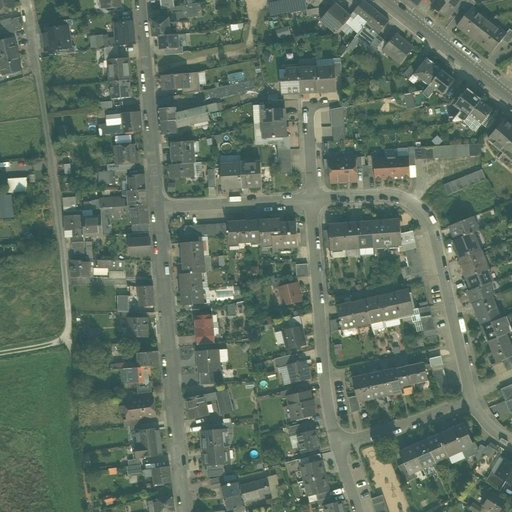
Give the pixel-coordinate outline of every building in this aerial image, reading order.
[(0,0),(0,11),(14,8),(12,0),(0,0)] [(103,0),(104,9),(120,8),(119,0),(103,0)] [(159,0),(161,9),(171,8),(174,7),(173,0),(159,0)] [(287,0),(287,1),(290,11),(290,14),(306,10),(307,10),(304,0),(287,0)] [(317,8),(321,2),(318,0),(307,0),(307,1),(317,8)] [(436,0),(431,7),(446,19),(455,8),(460,0),(436,0)] [(461,10),(462,8),(468,0),(460,0),(455,8),(459,12),(461,10)] [(476,3),(472,0),(468,0),(462,8),(467,13),(472,7),(473,7),(476,3)] [(271,15),(290,11),(287,1),(268,4),(271,15)] [(354,13),(367,23),(376,11),(363,1),(354,13)] [(196,3),(187,5),(189,18),(198,16),(198,11),(196,3)] [(321,20),(336,34),(340,29),(343,26),(346,23),(350,17),(335,4),(321,20)] [(183,6),(174,7),(171,8),(172,13),(176,12),(177,20),(189,18),(187,5),(183,6)] [(457,26),(491,54),(502,40),(507,34),(506,34),(499,28),(497,29),(489,23),(490,21),(489,20),(487,22),(479,15),(480,13),(473,7),(472,7),(467,13),(457,26)] [(306,10),(308,16),(320,14),(318,8),(317,8),(307,10),(306,10)] [(376,11),(367,23),(380,33),(389,22),(376,11)] [(350,17),(363,28),(367,23),(354,13),(350,17)] [(354,30),(358,33),(363,28),(350,17),(346,23),(348,25),(351,26),(354,30)] [(2,28),(4,35),(22,30),(18,18),(11,19),(13,25),(2,28)] [(160,36),(170,35),(169,23),(169,18),(151,20),(153,37),(160,36)] [(13,25),(11,19),(0,22),(0,28),(2,28),(13,25)] [(53,23),(54,29),(68,26),(68,27),(72,26),(71,20),(53,23)] [(116,38),(116,46),(117,45),(135,44),(133,22),(114,23),(116,38)] [(177,23),(169,23),(170,35),(178,35),(177,23)] [(378,36),(380,33),(367,23),(363,28),(376,38),(378,36)] [(343,26),(340,29),(349,36),(354,30),(351,26),(348,25),(346,28),(343,26)] [(42,30),(44,41),(69,37),(68,27),(68,26),(54,29),(42,30)] [(289,27),(276,30),(278,39),(291,35),(289,27)] [(358,34),(371,44),(376,38),(363,28),(358,33),(358,34)] [(502,40),(508,45),(511,39),(511,30),(510,29),(506,34),(507,34),(502,40)] [(391,56),(401,64),(413,49),(404,42),(405,40),(397,33),(389,43),(387,46),(387,47),(394,52),(391,56)] [(186,34),(178,35),(179,47),(183,47),(187,46),(186,34)] [(367,50),(371,44),(358,34),(349,46),(352,48),(354,50),(358,43),(367,50)] [(116,38),(107,39),(107,37),(104,38),(104,35),(97,36),(98,48),(98,49),(103,48),(117,46),(117,45),(116,46),(116,38)] [(179,47),(178,35),(170,35),(160,36),(161,50),(165,50),(179,49),(179,47)] [(91,49),(98,48),(97,36),(90,37),(91,49)] [(373,54),(377,49),(384,40),(378,36),(376,38),(371,44),(367,50),(373,54)] [(71,47),(69,37),(44,41),(45,51),(57,50),(71,47)] [(385,39),(384,40),(377,49),(382,53),(384,51),(387,47),(387,46),(389,43),(385,39)] [(15,40),(4,43),(7,51),(7,52),(16,49),(17,49),(15,40)] [(57,50),(58,55),(76,53),(75,46),(71,47),(57,50)] [(103,48),(104,61),(108,61),(108,60),(118,59),(117,46),(103,48)] [(165,50),(165,56),(183,54),(183,47),(179,47),(179,49),(165,50)] [(384,51),(391,56),(394,52),(387,47),(384,51)] [(21,70),(16,49),(7,52),(7,51),(0,52),(0,63),(3,75),(21,70)] [(265,52),(262,59),(268,62),(272,54),(265,52)] [(110,82),(130,80),(128,58),(118,59),(108,60),(108,61),(110,61),(111,68),(109,68),(110,82)] [(414,75),(429,87),(430,85),(442,70),(434,65),(435,64),(427,58),(414,75)] [(72,59),(49,63),(51,80),(75,77),(72,59)] [(299,60),(299,69),(317,68),(317,60),(316,59),(299,60)] [(341,59),(317,60),(317,68),(334,67),(334,63),(341,63),(341,59)] [(405,73),(409,77),(416,68),(412,65),(405,73)] [(334,67),(317,68),(319,92),(337,91),(336,77),(335,67),(334,67)] [(301,93),(319,92),(317,68),(299,69),(301,93)] [(282,94),(301,93),(299,69),(287,70),(288,80),(284,80),(282,83),(282,94)] [(288,80),(287,70),(279,70),(280,80),(284,80),(288,80)] [(442,70),(430,85),(436,89),(443,95),(454,81),(442,70)] [(198,72),(187,74),(163,76),(164,89),(182,88),(188,87),(188,85),(196,85),(195,74),(198,73),(198,72)] [(131,98),(130,80),(110,82),(111,99),(131,98)] [(182,88),(183,94),(188,94),(189,93),(200,91),(200,85),(200,84),(196,85),(188,85),(188,87),(182,88)] [(428,99),(436,89),(430,85),(429,87),(426,91),(405,95),(408,110),(423,106),(421,100),(428,99)] [(469,115),(480,101),(467,91),(456,105),(464,112),(469,115)] [(158,100),(159,106),(171,103),(171,98),(158,100)] [(270,101),(271,110),(285,109),(285,100),(270,101)] [(492,110),(480,101),(469,115),(476,120),(482,124),(490,114),(492,110)] [(217,104),(206,107),(208,113),(218,111),(217,104)] [(254,126),(262,123),(261,111),(261,105),(253,105),(254,126)] [(180,120),(208,113),(206,107),(177,114),(177,120),(180,120)] [(345,140),(345,126),(344,107),(331,110),(331,127),(332,127),(333,141),(340,141),(341,141),(345,140)] [(160,122),(177,120),(177,114),(176,108),(159,109),(160,122)] [(261,111),(262,123),(264,123),(286,122),(285,109),(271,110),(261,111)] [(123,125),(124,134),(142,132),(141,112),(122,113),(122,114),(106,115),(107,124),(107,126),(123,125)] [(465,120),(466,120),(469,115),(464,112),(460,118),(457,115),(449,117),(450,123),(465,120)] [(180,120),(177,120),(178,128),(210,121),(208,113),(180,120)] [(490,114),(482,124),(488,129),(496,119),(490,114)] [(469,115),(466,120),(465,121),(465,123),(470,127),(470,129),(472,131),(474,130),(479,125),(475,121),(476,120),(469,115)] [(178,134),(178,128),(177,120),(160,122),(161,135),(178,134)] [(488,140),(511,160),(511,126),(505,120),(488,140)] [(287,137),(286,122),(264,123),(262,123),(263,139),(267,139),(287,138),(287,137)] [(255,145),(268,145),(267,139),(263,139),(262,123),(254,126),(255,145)] [(100,135),(108,135),(107,126),(107,124),(99,125),(100,135)] [(123,125),(107,126),(108,135),(124,134),(123,125)] [(68,126),(57,127),(58,137),(69,136),(68,126)] [(131,135),(115,136),(116,144),(132,143),(131,135)] [(222,135),(215,136),(217,144),(224,143),(222,135)] [(443,141),(438,136),(431,141),(436,147),(443,141)] [(277,144),(278,150),(290,150),(289,137),(287,137),(287,138),(267,139),(268,145),(277,144)] [(174,160),(174,165),(193,163),(195,163),(194,152),(193,141),(173,143),(173,148),(172,148),(173,160),(174,160)] [(116,164),(116,165),(134,163),(138,163),(138,157),(135,157),(134,145),(115,146),(116,164)] [(397,149),(398,157),(409,157),(409,152),(409,148),(397,149)] [(398,157),(397,149),(385,150),(385,158),(398,157)] [(221,156),(222,167),(241,166),(241,164),(240,155),(221,156)] [(398,157),(385,158),(386,180),(387,180),(387,181),(392,180),(392,179),(399,179),(398,157)] [(409,157),(398,157),(399,179),(404,179),(404,180),(409,179),(410,179),(410,177),(410,166),(409,157)] [(331,183),(344,182),(342,158),(329,159),(330,171),(331,183)] [(355,158),(342,158),(344,182),(357,182),(356,169),(355,158)] [(381,180),(386,180),(385,158),(374,159),(374,168),(375,181),(376,180),(376,181),(381,181),(381,180)] [(108,165),(108,172),(114,171),(127,170),(135,169),(134,163),(116,165),(116,164),(108,165)] [(194,177),(193,163),(174,165),(171,165),(172,179),(184,178),(184,179),(194,179),(194,177)] [(195,163),(193,163),(194,177),(203,176),(201,163),(195,163)] [(241,164),(241,166),(242,187),(262,186),(261,163),(241,164)] [(223,188),(242,187),(241,166),(222,167),(223,188)] [(208,170),(209,188),(216,187),(215,169),(208,170)] [(114,171),(115,179),(127,178),(127,177),(128,177),(127,170),(114,171)] [(482,170),(476,172),(481,182),(486,180),(482,170)] [(106,182),(106,185),(115,184),(115,179),(114,171),(108,172),(100,172),(99,182),(106,182)] [(476,172),(471,174),(475,184),(481,182),(476,172)] [(471,174),(465,176),(470,187),(475,184),(471,174)] [(127,182),(128,191),(146,189),(145,176),(128,177),(127,177),(127,178),(127,182)] [(465,176),(460,178),(464,189),(470,187),(465,176)] [(460,178),(454,181),(459,191),(464,189),(460,178)] [(8,180),(9,193),(12,193),(26,191),(25,179),(8,180)] [(454,181),(449,183),(453,193),(459,191),(454,181)] [(168,183),(168,192),(175,192),(176,183),(168,183)] [(448,195),(453,193),(449,183),(443,185),(446,191),(448,195)] [(146,189),(128,191),(128,195),(129,200),(129,206),(131,206),(147,205),(146,189)] [(0,219),(14,219),(12,193),(9,193),(0,193),(0,219)] [(129,206),(129,200),(121,201),(121,197),(99,199),(100,209),(101,209),(110,208),(113,208),(129,206)] [(63,199),(65,212),(74,211),(74,205),(76,205),(75,198),(63,199)] [(148,223),(147,205),(131,206),(131,213),(132,225),(148,223)] [(129,206),(113,208),(113,214),(114,217),(114,219),(121,218),(120,214),(131,213),(131,206),(129,206)] [(66,237),(85,236),(84,218),(84,215),(65,216),(66,237)] [(85,236),(103,235),(102,217),(84,218),(85,236)] [(450,226),(456,239),(471,233),(474,232),(478,231),(472,217),(450,226)] [(280,219),(259,221),(260,241),(261,244),(273,244),(273,248),(298,246),(296,222),(281,223),(280,219)] [(398,244),(401,244),(400,233),(399,220),(372,222),(374,246),(398,244)] [(259,221),(244,222),(245,242),(251,242),(260,241),(259,221)] [(239,242),(245,242),(244,222),(228,223),(228,224),(229,236),(229,243),(239,242)] [(359,247),(374,246),(372,222),(357,223),(359,247)] [(132,225),(133,234),(141,233),(149,233),(148,223),(132,225)] [(345,248),(359,247),(357,223),(343,224),(345,248)] [(332,249),(345,248),(343,224),(329,225),(329,230),(330,243),(330,248),(330,249),(332,249)] [(412,231),(400,233),(401,244),(403,243),(415,241),(413,231),(412,231)] [(481,251),(474,232),(471,233),(479,252),(480,251),(481,251)] [(479,252),(471,233),(456,239),(451,241),(459,260),(461,259),(479,252)] [(202,242),(204,257),(210,257),(208,237),(205,237),(199,237),(199,242),(202,242)] [(130,240),(131,254),(151,253),(150,239),(141,239),(130,240)] [(405,252),(406,256),(418,253),(415,241),(403,243),(405,252)] [(183,243),(184,259),(204,257),(202,242),(199,242),(193,242),(187,243),(183,243)] [(359,247),(360,256),(374,255),(374,246),(359,247)] [(360,256),(359,247),(345,248),(346,257),(360,256)] [(346,257),(345,248),(332,249),(333,258),(346,257)] [(480,251),(479,252),(461,259),(466,271),(464,272),(466,278),(486,270),(481,258),(483,258),(480,251)] [(406,256),(407,262),(419,259),(418,253),(406,256)] [(205,272),(204,257),(184,259),(185,274),(201,273),(205,272)] [(407,262),(409,267),(420,265),(419,259),(407,262)] [(90,278),(89,272),(89,262),(88,262),(71,260),(72,278),(90,278)] [(89,272),(94,272),(93,268),(109,269),(110,269),(111,261),(94,260),(87,260),(88,262),(89,262),(89,272)] [(109,271),(124,272),(125,261),(117,261),(111,261),(110,269),(109,269),(109,271)] [(296,265),(297,277),(308,276),(307,264),(296,265)] [(409,267),(410,273),(422,271),(420,265),(409,267)] [(410,275),(408,268),(401,269),(403,277),(410,275)] [(488,269),(486,270),(466,278),(471,290),(489,283),(493,281),(488,269)] [(423,277),(422,271),(410,273),(411,279),(423,277)] [(202,288),(201,273),(185,274),(181,274),(182,290),(202,288)] [(271,279),(273,289),(279,288),(279,287),(284,286),(282,278),(271,279)] [(279,288),(283,306),(301,301),(297,283),(284,286),(279,287),(279,288)] [(494,295),(489,283),(471,290),(468,292),(473,304),(491,296),(494,295)] [(138,287),(140,307),(155,306),(153,286),(138,287)] [(203,304),(202,288),(182,290),(184,305),(203,304)] [(209,288),(208,288),(202,288),(203,304),(210,303),(209,288)] [(399,317),(411,314),(413,314),(412,310),(408,290),(394,294),(399,317)] [(385,320),(399,317),(394,294),(380,297),(385,320)] [(119,312),(122,312),(129,312),(128,309),(128,296),(119,296),(119,312)] [(500,318),(491,296),(473,304),(482,326),(500,318)] [(382,321),(385,320),(380,297),(366,300),(371,323),(382,321)] [(357,326),(371,323),(366,300),(352,303),(357,326)] [(341,330),(357,326),(352,303),(337,306),(339,318),(340,322),(341,330)] [(227,305),(229,316),(236,316),(234,304),(227,305)] [(418,309),(419,315),(431,312),(430,306),(429,306),(420,308),(418,309)] [(418,309),(412,310),(413,314),(411,314),(413,322),(415,322),(421,321),(419,315),(418,309)] [(419,315),(421,321),(432,318),(431,312),(419,315)] [(213,315),(195,317),(196,337),(214,335),(214,329),(218,329),(218,322),(213,323),(213,315)] [(287,319),(290,329),(301,326),(302,326),(300,316),(287,319)] [(399,317),(385,320),(386,324),(387,327),(401,324),(399,317)] [(504,317),(500,318),(482,326),(488,342),(507,334),(510,333),(504,317)] [(330,320),(331,332),(341,330),(340,322),(339,318),(330,320)] [(421,321),(422,326),(434,324),(432,318),(421,321)] [(146,337),(147,337),(147,319),(136,319),(128,319),(128,320),(128,337),(133,337),(146,337)] [(384,328),(383,324),(382,321),(371,323),(373,331),(384,328)] [(422,326),(421,321),(415,322),(417,332),(423,331),(422,326)] [(423,331),(423,332),(435,330),(434,324),(422,326),(423,331)] [(285,343),(287,349),(305,345),(301,326),(290,329),(282,330),(285,343)] [(254,328),(250,337),(258,340),(262,331),(254,328)] [(285,343),(282,330),(274,332),(278,345),(285,343)] [(436,335),(435,330),(423,332),(425,338),(429,337),(436,335)] [(511,346),(507,334),(488,342),(497,363),(502,360),(508,358),(511,356),(511,346)] [(196,337),(197,345),(215,343),(214,335),(196,337)] [(423,338),(416,340),(418,347),(424,346),(423,338)] [(251,347),(246,342),(240,348),(246,353),(251,347)] [(334,345),(335,359),(343,358),(342,344),(334,345)] [(399,347),(392,348),(394,355),(400,353),(399,347)] [(197,352),(199,372),(207,372),(220,371),(219,362),(218,350),(197,352)] [(227,350),(218,350),(219,362),(228,362),(227,350)] [(139,364),(139,368),(148,367),(160,366),(159,352),(138,353),(139,364)] [(278,358),(280,367),(287,365),(296,363),(294,354),(278,358)] [(429,359),(431,367),(443,364),(441,356),(429,359)] [(507,371),(511,369),(511,367),(508,358),(502,360),(507,371)] [(502,374),(507,371),(502,360),(497,363),(502,374)] [(287,365),(292,384),(310,379),(306,361),(296,363),(287,365)] [(423,363),(410,366),(414,384),(427,381),(423,363)] [(496,376),(502,374),(497,363),(492,365),(491,365),(496,376)] [(431,367),(432,373),(444,370),(443,364),(431,367)] [(292,384),(287,365),(280,367),(278,367),(279,373),(281,373),(284,385),(292,384)] [(400,387),(414,384),(410,366),(396,369),(400,387)] [(150,381),(148,367),(139,368),(120,369),(122,384),(137,383),(150,382),(150,381)] [(401,389),(400,387),(396,369),(382,372),(387,395),(395,394),(394,391),(401,389)] [(220,371),(207,372),(208,385),(224,383),(223,370),(220,371)] [(432,373),(434,379),(445,376),(444,370),(432,373)] [(274,371),(267,373),(270,381),(277,379),(274,371)] [(200,386),(208,385),(207,372),(199,372),(200,386)] [(373,398),(387,395),(382,372),(368,375),(373,398)] [(359,402),(373,398),(368,375),(353,378),(357,396),(358,402),(359,402)] [(434,379),(435,385),(447,382),(445,376),(434,379)] [(137,383),(138,394),(152,392),(151,381),(150,381),(150,382),(137,383)] [(435,385),(436,390),(448,388),(447,382),(435,385)] [(505,400),(511,398),(506,387),(500,389),(505,400)] [(281,392),(282,399),(288,397),(297,395),(295,388),(281,392)] [(449,394),(448,388),(436,390),(438,397),(449,394)] [(218,399),(221,414),(233,411),(228,389),(216,392),(218,399)] [(218,399),(216,392),(209,394),(211,401),(218,399)] [(288,397),(294,420),(314,415),(312,406),(311,400),(308,392),(297,395),(288,397)] [(120,396),(121,403),(126,402),(134,400),(133,395),(120,396)] [(206,406),(205,402),(203,396),(187,400),(191,419),(208,415),(208,414),(206,406)] [(348,398),(351,413),(358,411),(361,411),(359,402),(358,402),(357,396),(348,398)] [(128,419),(128,420),(141,418),(155,416),(153,398),(134,400),(126,402),(126,405),(128,416),(128,419)] [(124,426),(129,426),(142,424),(141,418),(128,420),(128,419),(124,420),(124,426)] [(289,427),(292,437),(298,435),(307,433),(305,423),(289,427)] [(452,429),(461,449),(473,444),(473,443),(464,423),(452,429)] [(137,431),(138,445),(160,442),(159,428),(143,430),(136,431),(137,431)] [(452,429),(439,435),(449,457),(462,451),(461,449),(452,429)] [(202,432),(204,451),(224,450),(223,431),(223,430),(212,431),(208,431),(202,432)] [(225,431),(223,431),(224,450),(226,449),(231,449),(229,431),(225,431)] [(302,451),(302,452),(320,448),(317,440),(318,440),(317,435),(316,435),(315,431),(307,433),(298,435),(300,443),(298,446),(298,447),(299,450),(302,451)] [(298,435),(292,437),(290,437),(293,449),(298,447),(298,446),(300,443),(298,435)] [(439,435),(426,440),(435,463),(449,457),(439,435)] [(426,440),(412,446),(422,468),(435,463),(426,440)] [(162,456),(160,442),(138,445),(135,445),(137,459),(140,459),(162,456)] [(474,442),(473,443),(473,444),(461,449),(462,451),(465,458),(474,454),(475,455),(479,449),(477,449),(474,442)] [(475,455),(478,462),(486,447),(481,445),(479,449),(475,455)] [(410,474),(422,468),(412,446),(398,453),(403,464),(408,475),(410,474)] [(483,453),(491,457),(495,450),(487,446),(483,453)] [(226,449),(224,450),(204,451),(205,466),(207,466),(223,465),(228,464),(226,449)] [(462,451),(449,457),(452,464),(465,458),(462,451)] [(309,457),(310,463),(322,460),(320,454),(309,457)] [(299,459),(301,466),(310,463),(309,457),(299,459)] [(496,474),(505,461),(500,458),(492,471),(496,474)] [(263,468),(261,459),(255,460),(257,470),(263,468)] [(301,466),(304,481),(326,476),(322,460),(310,463),(301,466)] [(507,481),(511,483),(511,465),(505,461),(496,474),(507,481)] [(435,463),(422,468),(426,476),(439,470),(435,463)] [(128,466),(129,474),(142,472),(141,464),(140,464),(129,466),(128,466)] [(399,466),(406,482),(412,479),(410,474),(408,475),(403,464),(399,466)] [(154,475),(156,486),(165,485),(164,483),(172,482),(170,467),(145,470),(146,477),(154,475)] [(207,470),(207,477),(225,475),(224,469),(207,470)] [(485,482),(501,491),(507,481),(496,474),(492,471),(485,482)] [(268,478),(270,487),(276,485),(279,484),(276,475),(267,477),(268,478)] [(210,479),(211,485),(225,482),(224,476),(210,479)] [(329,492),(326,476),(304,481),(308,497),(316,495),(329,492)] [(268,478),(239,486),(242,494),(258,490),(270,487),(268,478)] [(225,498),(242,494),(239,486),(238,482),(222,486),(225,498)] [(279,498),(276,485),(270,487),(271,492),(273,499),(279,498)] [(259,495),(271,492),(270,487),(258,490),(259,495)] [(258,490),(242,494),(243,501),(260,497),(259,495),(258,490)] [(316,495),(317,501),(331,497),(329,492),(316,495)] [(483,506),(491,511),(500,511),(506,502),(491,493),(483,506)] [(245,506),(243,501),(242,494),(225,498),(228,511),(233,509),(245,506)] [(112,495),(102,497),(105,507),(114,504),(112,495)] [(371,499),(373,505),(385,501),(383,495),(371,499)] [(149,501),(149,511),(170,511),(175,511),(174,497),(153,500),(153,501),(149,501)] [(332,503),(331,497),(317,501),(319,507),(324,506),(324,505),(332,503)] [(344,511),(342,501),(332,503),(324,505),(324,506),(325,511),(344,511)] [(373,505),(375,511),(387,507),(385,501),(373,505)] [(469,509),(474,511),(480,511),(482,509),(472,503),(469,509)]
